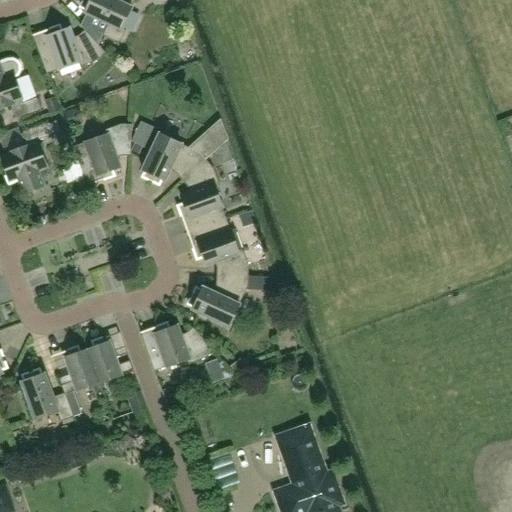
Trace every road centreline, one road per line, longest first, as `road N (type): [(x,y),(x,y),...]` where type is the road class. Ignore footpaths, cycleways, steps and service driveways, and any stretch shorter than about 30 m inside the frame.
road 1 (residential): [(3,248),(28,317),(43,326),(142,301),(169,284),(167,253),(144,206)]
road 2 (residential): [(144,206),(126,204),(3,248)]
